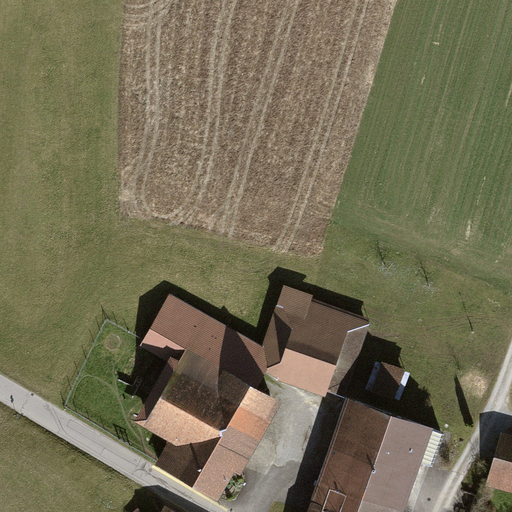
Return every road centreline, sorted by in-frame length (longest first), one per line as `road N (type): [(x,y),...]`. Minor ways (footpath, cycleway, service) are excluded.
road 1 (residential): [(0,390),(204,511)]
road 2 (track): [(511,368),(440,511)]
